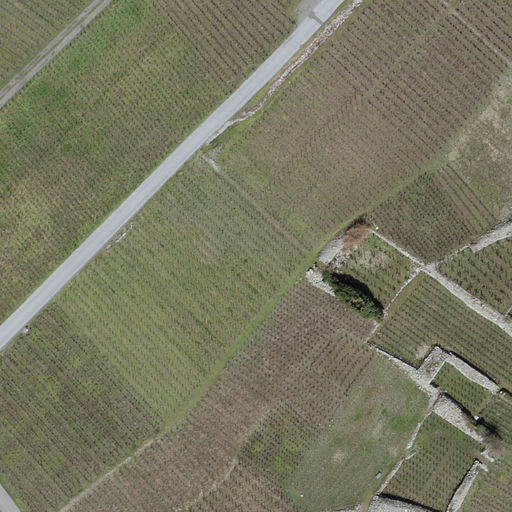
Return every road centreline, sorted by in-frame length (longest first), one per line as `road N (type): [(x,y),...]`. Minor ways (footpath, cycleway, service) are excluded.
road 1 (unclassified): [(337,0),(0,339)]
road 2 (track): [(0,102),(106,0)]
